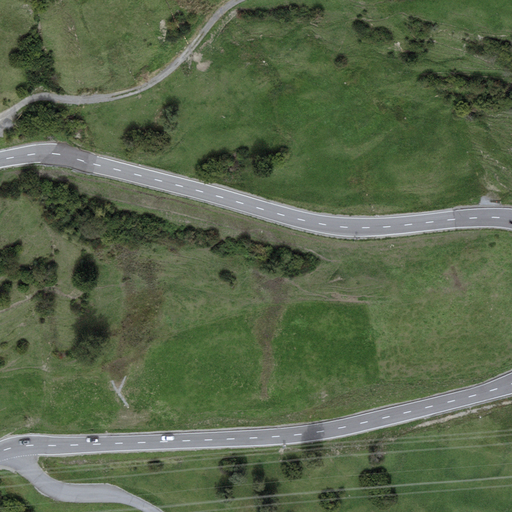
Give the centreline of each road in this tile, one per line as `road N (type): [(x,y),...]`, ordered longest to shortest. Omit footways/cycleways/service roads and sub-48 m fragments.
road 1 (primary): [(0,159),(32,153),(313,222),(511,208)]
road 2 (primary): [(511,389),(321,431),(0,452)]
road 3 (track): [(214,0),(150,72),(42,94),(0,116)]
